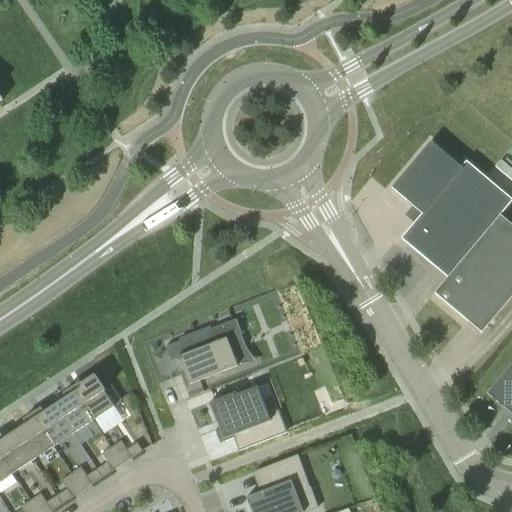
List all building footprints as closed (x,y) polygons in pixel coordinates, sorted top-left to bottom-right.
[(448,278),(500,216),(511,201),(511,199),(485,176),(467,161),(460,169),(430,143),(392,189),(413,207),(410,210),(419,218),(401,240),(448,278)] [(511,225),(500,216),(448,278),(434,294),(481,334),(499,314),(511,297),(511,225)] [(236,320),(184,340),(165,348),(171,362),(179,359),(189,386),(237,367),(227,340),(242,335),(236,320)] [(511,370),(493,394),(511,409),(511,370)] [(104,391),(94,376),(82,384),(81,382),(72,388),(93,422),(114,408),(113,405),(120,400),(111,386),(104,391)] [(73,435),(93,422),(72,388),(63,394),(65,399),(55,406),(73,435)] [(235,394),(214,402),(222,420),(225,419),(228,426),(215,432),(220,445),(234,439),(239,452),(283,435),(274,412),(267,415),(256,388),(236,396),(235,394)] [(73,435),(55,406),(43,413),(41,409),(32,415),(53,448),(73,435)] [(33,461),(53,448),(32,415),(23,421),(25,425),(14,432),(33,461)] [(33,461),(14,432),(3,440),(0,435),(0,454),(13,474),(33,461)] [(142,451),(138,444),(137,444),(138,443),(126,451),(131,458),(131,459),(143,452),(142,451)] [(0,483),(13,474),(0,454),(0,483)] [(297,456),(265,468),(270,482),(244,493),(251,511),(294,511),(302,509),(294,489),(308,484),(297,456)] [(97,470),(102,478),(113,471),(112,471),(107,463),(97,470)] [(91,486),(102,478),(97,470),(86,477),(91,485),(91,486)] [(57,497),(62,505),(73,498),(73,497),(72,497),(67,490),(57,497)] [(51,511),(62,505),(57,497),(46,503),(51,511)]
